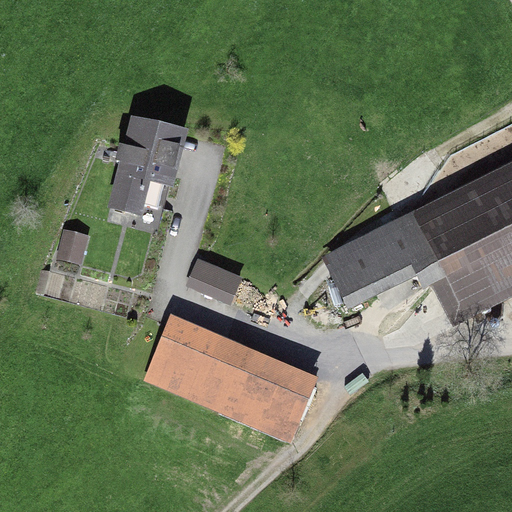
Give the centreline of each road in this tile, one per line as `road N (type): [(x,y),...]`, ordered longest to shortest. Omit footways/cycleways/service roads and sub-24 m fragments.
road 1 (track): [(511,346),(351,358),(168,301)]
road 2 (track): [(351,358),(335,402),(227,511)]
